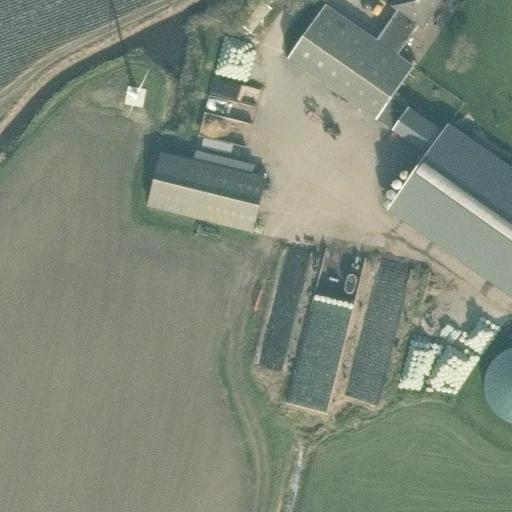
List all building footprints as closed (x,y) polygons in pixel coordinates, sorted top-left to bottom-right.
[(271,10),(259,0),(251,0),(234,21),(250,35),(271,10)] [(415,148),(427,156),(442,135),(392,99),(414,69),(397,58),(420,27),(423,29),(443,0),(399,0),(394,8),(398,11),(376,43),(326,7),(288,59),(377,122),(377,121),(415,148)] [(415,230),(511,297),(511,173),(447,128),(442,135),(427,156),(415,173),(388,211),(415,230)] [(161,155),(148,208),(252,234),(265,181),(161,155)] [(258,367),(284,374),(301,309),(275,303),(258,367)] [(511,353),(499,351),(486,419),(511,424),(511,353)] [(296,406),(326,405),(326,396),(296,397),(296,406)]
